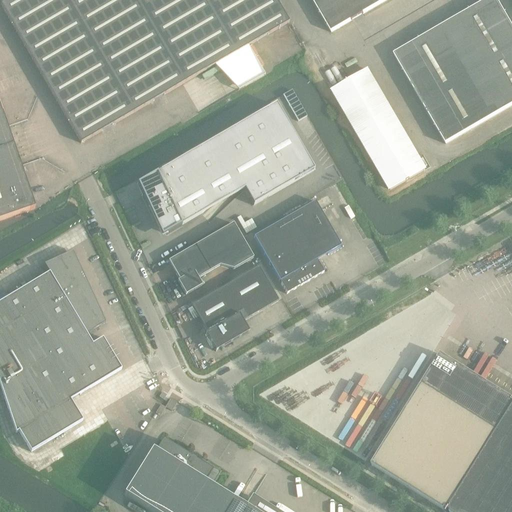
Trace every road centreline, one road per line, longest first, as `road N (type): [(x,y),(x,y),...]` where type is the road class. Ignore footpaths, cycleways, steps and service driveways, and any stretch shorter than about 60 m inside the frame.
road 1 (unclassified): [(215,399),(225,382),(511,217)]
road 2 (unclassified): [(388,511),(215,399)]
